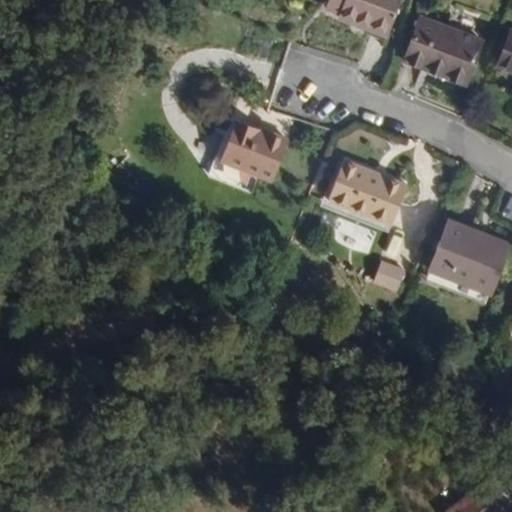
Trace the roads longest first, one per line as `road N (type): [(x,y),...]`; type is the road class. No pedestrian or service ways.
road 1 (residential): [(0,381),(89,341),(208,329),(371,358),(511,406)]
road 2 (residential): [(283,75),(429,123),(511,170)]
